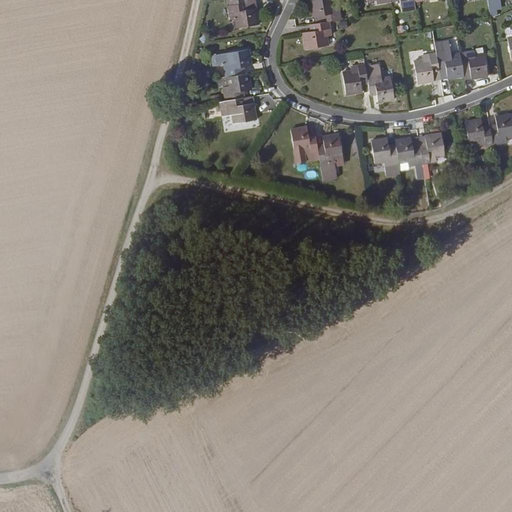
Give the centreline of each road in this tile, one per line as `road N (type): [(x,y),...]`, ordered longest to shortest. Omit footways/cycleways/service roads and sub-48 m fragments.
road 1 (residential): [(511,179),(459,210),(402,221),(154,173),(196,0)]
road 2 (track): [(154,173),(75,424),(54,460),(0,477)]
road 3 (residential): [(511,81),(410,118),(312,106),(278,81),(272,61),(293,0)]
